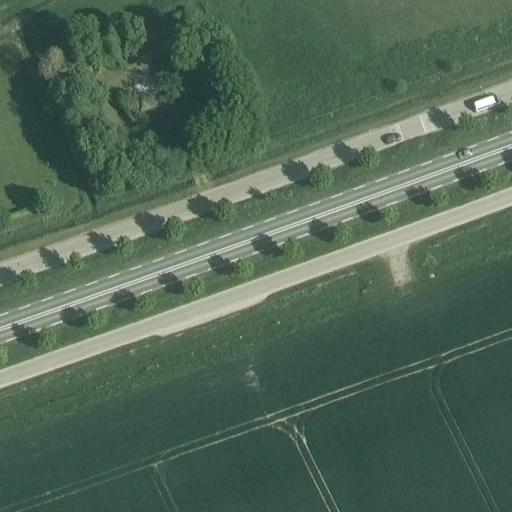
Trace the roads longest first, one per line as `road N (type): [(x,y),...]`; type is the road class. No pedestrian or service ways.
road 1 (unclassified): [(511,192),(0,377)]
road 2 (primary): [(0,329),(511,146)]
road 3 (unclassified): [(0,272),(511,97)]
